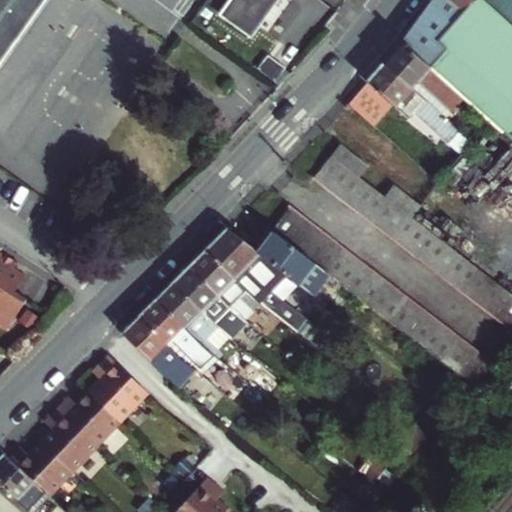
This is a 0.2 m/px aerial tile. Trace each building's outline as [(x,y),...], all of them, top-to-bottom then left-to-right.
[(0,0),(0,67),(48,0),(0,0)] [(251,38),(278,0),(232,0),(221,15),(251,38)] [(511,0),(434,0),(403,44),(429,67),(470,10),(511,39),(511,0)] [(511,39),(470,10),(429,67),(469,103),(499,129),(511,114),(511,39)] [(403,44),(385,64),(412,89),(418,82),(457,116),(469,103),(429,67),(403,44)] [(412,89),(385,64),(348,105),(372,126),(392,104),(410,120),(415,113),(442,136),(452,125),(412,89)] [(470,126),(463,135),(473,144),(480,135),(470,126)] [(365,163),(341,146),(332,158),(315,180),(336,196),(511,327),(511,293),(407,215),(416,202),(392,183),(382,196),(355,176),(365,163)] [(494,365),(413,303),(401,294),(293,211),(276,232),(299,250),(477,385),(494,365)] [(229,229),(206,252),(259,304),(296,332),(304,320),(263,286),(280,269),(260,253),(229,229)] [(331,276),(275,234),(260,253),(280,269),(301,285),(315,296),(331,276)] [(20,261),(1,248),(0,249),(0,311),(0,312),(0,323),(9,329),(29,297),(17,289),(27,274),(16,267),(20,261)] [(206,252),(190,268),(230,308),(240,298),(253,310),(259,304),(206,252)] [(230,308),(190,268),(172,286),(212,325),(229,338),(233,341),(249,324),(230,308)] [(197,341),(213,354),(229,338),(212,325),(172,286),(156,301),(197,341)] [(156,301),(140,318),(182,358),(197,370),(199,372),(215,355),(213,354),(197,341),(156,301)] [(182,358),(140,318),(123,335),(167,378),(180,388),(197,370),(182,358)] [(88,391),(111,413),(140,384),(108,353),(98,363),(107,372),(101,378),(88,391)] [(98,363),(92,369),(101,378),(107,372),(98,363)] [(111,413),(88,391),(77,402),(68,394),(57,405),(90,436),(111,413)] [(90,436),(57,405),(48,414),(58,423),(52,429),(40,441),(63,463),(90,436)] [(48,414),(43,420),(52,429),(58,423),(48,414)] [(40,441),(27,455),(17,446),(8,455),(40,487),(63,463),(40,441)] [(0,460),(0,481),(32,511),(35,511),(50,497),(40,487),(8,455),(6,454),(0,460)] [(210,478),(181,511),(230,511),(219,502),(213,497),(221,487),(210,478)] [(213,497),(219,502),(227,492),(221,487),(213,497)]
